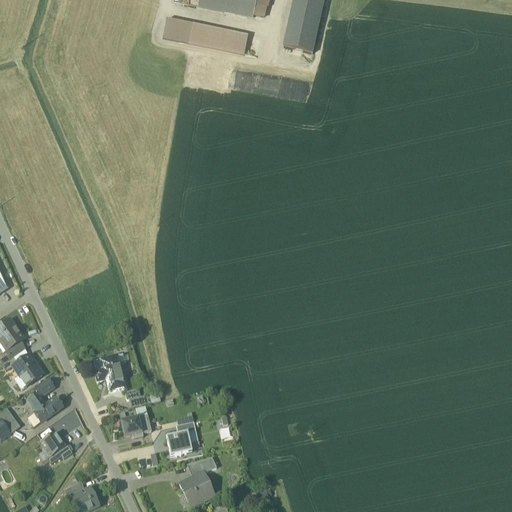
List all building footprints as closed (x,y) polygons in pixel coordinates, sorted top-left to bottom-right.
[(239,2),(226,0),(198,0),(197,8),(236,16),(239,2)] [(268,0),(256,0),(256,6),(255,7),(266,9),(267,9),(268,0)] [(324,0),(293,0),(283,50),(312,56),(324,0)] [(255,7),(256,6),(239,2),(236,16),(253,19),(253,17),(255,7)] [(255,7),(253,17),(264,18),(266,9),(255,7)] [(187,46),(191,28),(166,23),(162,41),(187,46)] [(187,46),(244,57),(248,39),(191,28),(187,46)] [(4,354),(5,355),(19,345),(23,342),(10,322),(0,328),(0,344),(6,353),(4,354)] [(5,355),(10,363),(13,361),(25,352),(19,345),(5,355)] [(117,359),(119,369),(125,367),(123,357),(117,359)] [(20,377),(28,388),(42,379),(28,358),(16,366),(11,369),(12,371),(18,379),(20,377)] [(100,363),(103,373),(119,369),(117,359),(100,363)] [(1,369),(5,375),(12,371),(11,369),(16,366),(13,361),(10,363),(1,369)] [(94,364),(96,374),(103,373),(100,363),(94,364)] [(125,392),(119,369),(103,373),(96,374),(95,374),(97,385),(105,383),(108,396),(125,392)] [(25,390),(28,388),(20,377),(18,379),(25,390)] [(25,390),(18,379),(14,382),(21,393),(25,390)] [(37,396),(40,400),(53,391),(47,382),(33,392),(37,397),(37,396)] [(124,396),(127,404),(140,400),(138,392),(124,396)] [(36,415),(34,416),(41,425),(60,412),(58,409),(60,408),(56,401),(45,408),(40,400),(37,396),(37,397),(28,403),(36,415)] [(138,420),(147,418),(145,409),(135,412),(137,420),(138,420)] [(0,414),(0,421),(0,422),(11,436),(20,430),(7,410),(0,414)] [(34,430),(41,425),(34,416),(27,421),(34,430)] [(147,418),(138,420),(142,436),(151,434),(147,418)] [(177,428),(193,425),(192,419),(176,422),(177,428)] [(124,440),(132,438),(142,436),(138,420),(137,420),(120,424),(124,440)] [(0,421),(0,441),(1,443),(11,436),(0,422),(0,421)] [(176,429),(178,437),(187,435),(188,435),(195,433),(193,425),(177,428),(176,429)] [(178,437),(166,439),(170,459),(192,454),(188,435),(187,435),(178,437)] [(45,453),(50,460),(60,454),(65,450),(55,436),(40,445),(45,453)] [(65,450),(60,454),(63,459),(66,464),(76,457),(69,447),(65,450)] [(50,460),(45,453),(39,457),(44,464),(47,462),(50,460)] [(51,467),(63,459),(60,454),(50,460),(47,462),(51,467)] [(212,461),(199,465),(204,476),(216,470),(212,461)] [(188,468),(193,481),(204,476),(199,465),(188,468)] [(185,493),(192,509),(213,500),(208,490),(210,489),(204,476),(193,481),(179,487),(182,494),(185,493)] [(64,494),(68,502),(71,501),(71,500),(85,493),(80,485),(64,494)] [(71,501),(76,511),(91,511),(99,508),(91,493),(86,496),(85,493),(71,500),(71,501)]
